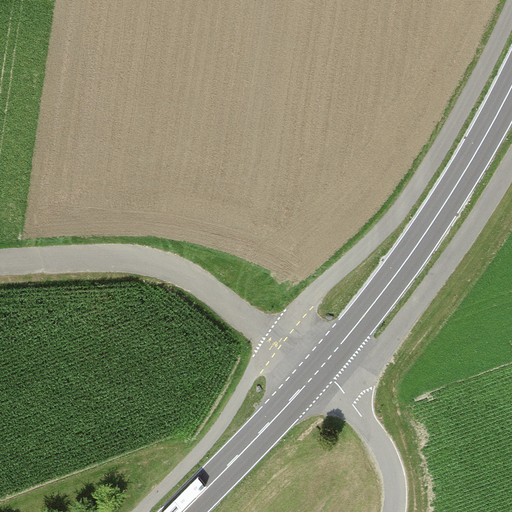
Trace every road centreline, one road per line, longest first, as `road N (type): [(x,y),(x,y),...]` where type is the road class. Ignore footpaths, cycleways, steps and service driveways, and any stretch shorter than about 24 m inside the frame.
road 1 (unclassified): [(316,373),(171,269),(110,257),(0,262)]
road 2 (secondary): [(316,373),(426,233),(511,86)]
road 3 (unclassified): [(346,396),(511,164)]
road 4 (secondary): [(185,511),(316,373)]
road 5 (unclassified): [(395,511),(391,460),(346,396)]
